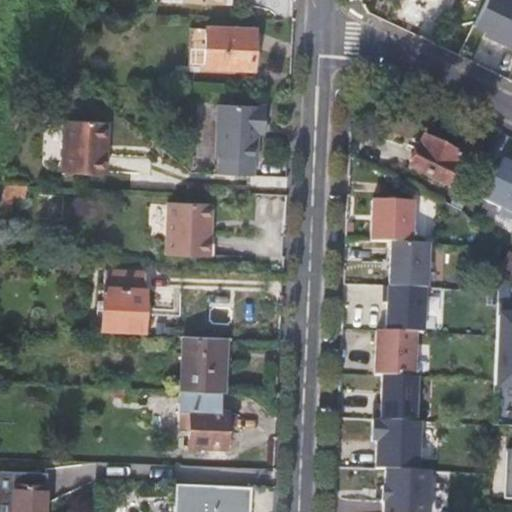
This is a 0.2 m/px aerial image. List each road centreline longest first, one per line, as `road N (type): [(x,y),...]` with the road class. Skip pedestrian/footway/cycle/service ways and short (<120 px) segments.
road 1 (tertiary): [(322,32),(301,511)]
road 2 (residential): [(322,32),(511,116)]
